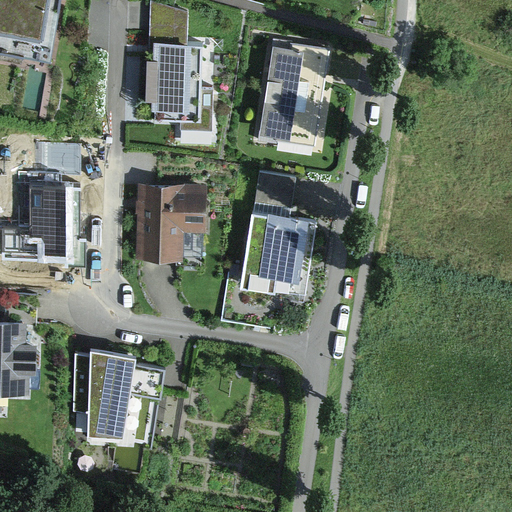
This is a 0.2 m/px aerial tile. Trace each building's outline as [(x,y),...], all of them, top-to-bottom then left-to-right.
[(62,0),(0,0),(0,51),(52,60),(62,0)] [(199,14),(160,3),(160,122),(182,122),(182,139),(224,139),(225,92),(212,92),(212,42),(198,42),(199,14)] [(335,53),(275,44),(260,139),(321,148),(335,53)] [(35,172),(60,172),(79,172),(79,143),(35,143),(35,172)] [(80,236),(80,182),(60,182),(60,172),(35,172),(20,172),(20,226),(3,226),(3,265),(85,265),(85,236),(80,236)] [(296,178),(259,173),(244,289),(310,298),(320,218),(291,214),(296,178)] [(213,179),(147,179),(146,254),(190,254),(190,223),(213,223),(213,179)] [(27,318),(0,317),(0,390),(29,392),(31,339),(26,339),(27,318)] [(138,350),(94,344),(93,353),(76,351),(75,409),(89,410),(89,433),(125,434),(130,391),(162,395),(166,366),(137,362),(138,350)]
